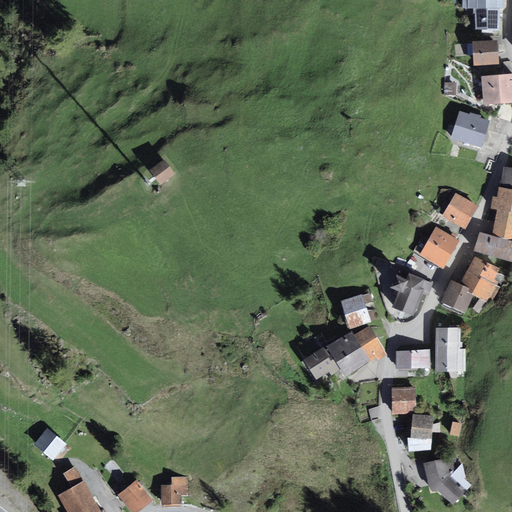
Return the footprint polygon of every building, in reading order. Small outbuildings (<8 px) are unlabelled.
[(504,0),(464,0),(464,4),(477,5),(477,27),(496,27),(497,7),(504,7),(504,0)] [(498,39),(472,40),(473,62),(499,61),(498,39)] [(511,72),(482,74),(483,102),(511,99),(511,72)] [(490,120),(460,110),(451,135),(481,145),(490,120)] [(165,161),(151,171),(163,186),(176,176),(165,161)] [(511,169),(506,169),(502,188),(511,190),(511,169)] [(499,198),(494,197),(492,207),(497,209),(511,213),(511,190),(502,188),(499,198)] [(477,204),(456,192),(443,215),(464,227),(477,204)] [(511,213),(497,209),(491,233),(511,238),(511,213)] [(459,240),(437,227),(421,255),(444,268),(459,240)] [(511,243),(481,234),(475,252),(511,264),(511,243)] [(500,271),(476,259),(468,275),(471,290),(491,301),(499,287),(495,282),(500,271)] [(405,275),(396,271),(390,283),(398,287),(391,302),(413,312),(427,280),(407,271),(405,275)] [(478,295),(453,284),(443,305),(468,317),(478,295)] [(364,297),(341,304),(349,329),(371,323),(364,297)] [(369,325),(357,333),(372,358),(376,355),(378,358),(386,352),(369,325)] [(459,326),(437,326),(436,368),(464,369),(464,349),(459,349),(459,326)] [(351,331),(327,346),(345,374),(369,359),(351,331)] [(324,345),(303,358),(317,381),(337,368),(324,345)] [(428,348),(395,349),(396,366),(428,366),(428,348)] [(414,387),(391,387),(391,412),(414,412),(414,387)] [(432,415),(413,413),(411,436),(430,438),(432,415)] [(67,449),(51,433),(37,447),(53,463),(67,449)] [(452,461),(427,464),(433,493),(439,491),(455,506),(468,493),(455,480),(452,461)] [(174,489),(162,488),(162,508),(182,508),(183,498),(189,498),(189,480),(174,480),(174,489)] [(100,511),(85,483),(59,497),(66,511),(100,511)] [(141,511),(151,504),(135,483),(117,497),(128,511),(141,511)]
